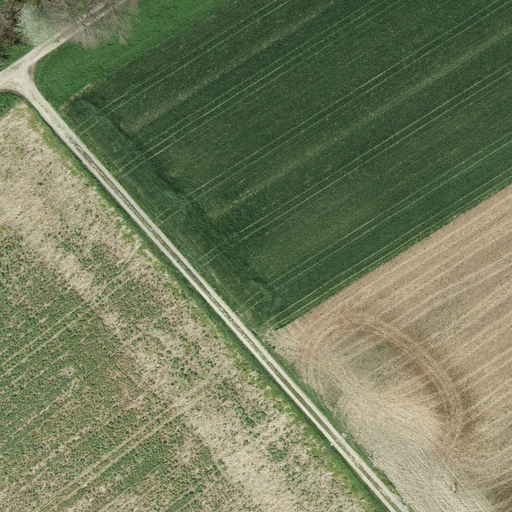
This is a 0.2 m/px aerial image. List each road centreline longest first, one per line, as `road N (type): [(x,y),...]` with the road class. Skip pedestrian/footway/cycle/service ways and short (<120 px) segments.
road 1 (track): [(13,71),(399,511)]
road 2 (track): [(116,0),(13,71)]
